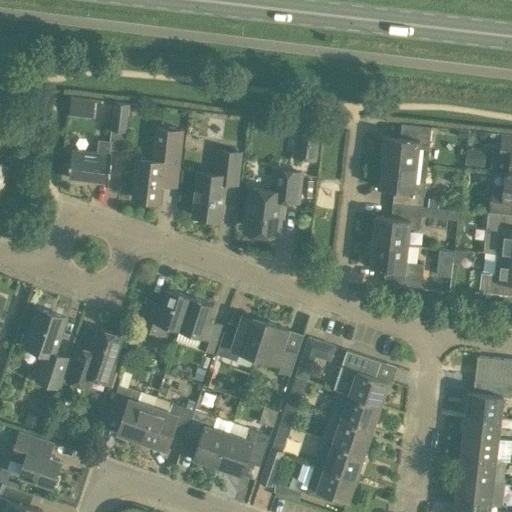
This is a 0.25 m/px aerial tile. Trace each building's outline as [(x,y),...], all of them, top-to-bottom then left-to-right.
[(93,108),(94,98),(71,96),(69,113),(78,114),(79,106),(93,108)] [(126,131),(129,103),(114,101),(110,129),(126,131)] [(320,125),(302,123),(298,155),(316,157),(320,125)] [(379,160),(414,164),(416,147),(429,149),(431,126),(401,123),(400,135),(382,133),(379,160)] [(133,195),(158,198),(160,185),(178,186),(184,129),(154,126),(151,157),(137,155),(133,195)] [(498,160),(508,161),(507,173),(511,173),(511,133),(501,132),(500,142),(498,160)] [(73,135),(69,177),(106,181),(111,140),(73,135)] [(192,214),(219,218),(223,184),(238,185),(242,151),(216,148),(214,173),(197,171),(192,214)] [(466,148),(464,163),(472,164),(474,149),(466,148)] [(425,182),(412,182),(414,164),(379,160),(377,185),(394,187),(392,201),(422,205),(425,182)] [(243,232),(277,236),(281,201),(299,203),(303,171),(273,167),(270,190),(249,188),(243,232)] [(511,173),(507,173),(505,173),(502,198),(511,199),(511,173)] [(311,196),(313,180),(305,179),(303,196),(311,196)] [(439,198),(429,197),(428,205),(438,205),(439,198)] [(371,240),(407,244),(408,228),(420,229),(421,215),(458,219),(459,210),(422,205),(392,201),(391,215),(374,213),(371,240)] [(496,252),(496,253),(511,255),(511,214),(489,212),(487,212),(483,251),(496,252)] [(424,263),(405,261),(407,244),(371,240),(368,265),(385,267),(383,282),(421,286),(424,263)] [(452,286),(454,259),(466,260),(467,248),(439,246),(437,285),(452,286)] [(511,255),(496,253),(493,273),(481,272),(479,291),(511,294),(511,255)] [(153,332),(157,322),(178,328),(188,297),(164,289),(160,302),(148,298),(138,327),(153,332)] [(188,297),(178,328),(200,335),(197,347),(213,352),(222,323),(206,317),(210,304),(188,297)] [(37,308),(24,346),(43,352),(34,380),(60,389),(70,357),(52,351),(63,317),(37,308)] [(236,360),(239,351),(251,355),(263,320),(261,324),(237,317),(232,333),(223,330),(216,353),(236,360)] [(286,328),(263,320),(251,355),(252,355),(253,352),(269,358),(267,366),(287,373),(295,350),(280,345),(286,328)] [(88,349),(76,345),(64,381),(87,389),(90,378),(110,385),(114,371),(111,370),(122,335),(96,326),(88,349)] [(308,338),(295,376),(307,379),(315,355),(329,359),(333,346),(308,338)] [(333,388),(347,393),(378,404),(386,380),(375,376),(380,361),(347,349),(333,388)] [(485,380),(488,356),(475,354),(472,378),(485,380)] [(500,357),(488,356),(485,380),(497,381),(500,357)] [(500,357),(497,381),(509,383),(511,359),(500,357)] [(196,380),(202,382),(206,370),(200,368),(196,380)] [(115,431),(140,439),(151,406),(137,402),(140,391),(127,386),(130,376),(122,373),(119,384),(104,426),(116,430),(115,431)] [(298,404),(307,379),(295,376),(293,384),(287,400),(298,404)] [(465,390),(463,413),(499,417),(502,396),(510,397),(511,383),(509,383),(497,381),(485,380),(472,378),(471,391),(465,390)] [(339,417),(370,428),(378,404),(347,393),(339,417)] [(295,412),(298,404),(287,400),(284,408),(279,423),(290,427),(295,412)] [(169,436),(181,441),(192,408),(172,402),(168,412),(151,406),(140,439),(165,447),(169,436)] [(267,405),(262,420),(273,424),(278,409),(267,405)] [(41,412),(29,407),(23,423),(35,428),(41,412)] [(216,416),(192,408),(181,441),(183,441),(185,438),(194,441),(189,456),(215,465),(226,432),(212,427),(216,416)] [(499,417),(463,413),(460,434),(497,438),(499,417)] [(67,438),(73,419),(56,414),(50,432),(67,438)] [(331,441),(362,452),(370,428),(339,417),(331,441)] [(248,427),(245,438),(226,432),(215,465),(240,473),(244,458),(260,463),(270,435),(248,427)] [(51,487),(59,462),(49,459),(54,441),(18,430),(9,458),(22,462),(18,476),(51,487)] [(277,432),(271,448),(282,451),(288,435),(277,432)] [(458,455),(494,459),(497,438),(460,434),(458,455)] [(323,465),(354,475),(362,452),(331,441),(323,465)] [(279,460),(282,451),(271,448),(268,456),(260,481),(271,485),(274,475),(279,460)] [(455,477),(492,481),(494,459),(458,455),(455,477)] [(346,500),(354,475),(323,465),(314,490),(346,500)] [(0,476),(10,478),(11,468),(0,466),(0,476)] [(453,498),(489,502),(492,481),(455,477),(453,498)] [(286,483),(279,481),(277,489),(284,491),(286,483)] [(0,486),(0,508),(3,510),(1,511),(41,511),(28,507),(32,493),(1,483),(0,486)] [(488,511),(489,502),(453,498),(451,511),(488,511)]
